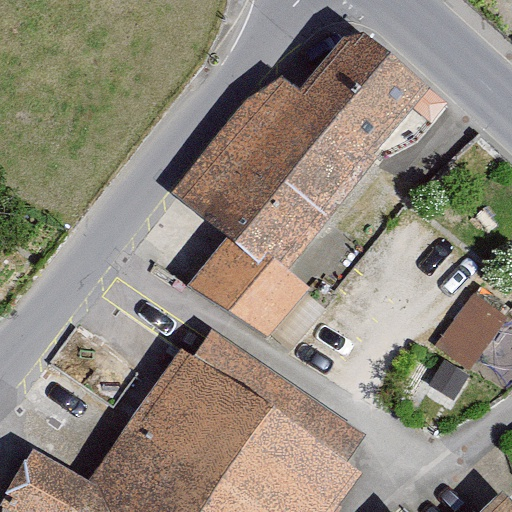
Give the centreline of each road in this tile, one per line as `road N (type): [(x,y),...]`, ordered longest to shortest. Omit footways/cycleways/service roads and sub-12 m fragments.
road 1 (residential): [(0,371),(31,346),(313,0)]
road 2 (tertiary): [(384,0),(511,115)]
